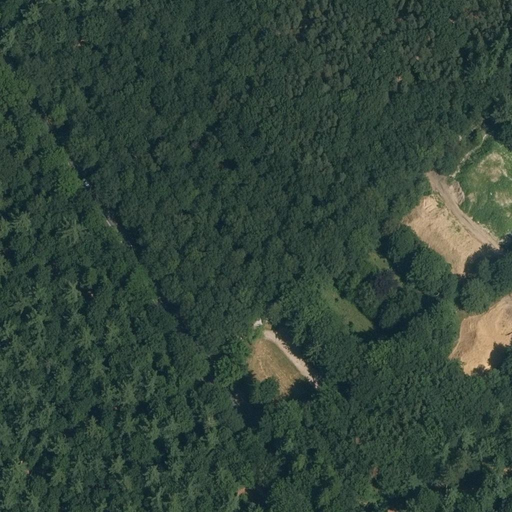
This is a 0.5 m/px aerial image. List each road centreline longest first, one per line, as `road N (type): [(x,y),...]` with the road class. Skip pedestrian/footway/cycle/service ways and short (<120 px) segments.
road 1 (primary): [(302,511),(0,64)]
road 2 (track): [(257,316),(511,86)]
road 3 (track): [(15,88),(161,0)]
